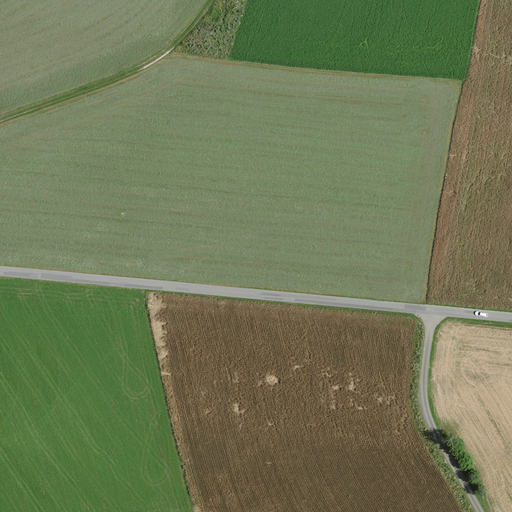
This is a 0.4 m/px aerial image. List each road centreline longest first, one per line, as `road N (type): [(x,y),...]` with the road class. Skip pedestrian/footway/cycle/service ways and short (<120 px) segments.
road 1 (unclassified): [(511,322),(0,271)]
road 2 (track): [(213,0),(159,60),(0,121)]
road 3 (track): [(478,511),(424,406),(431,313)]
